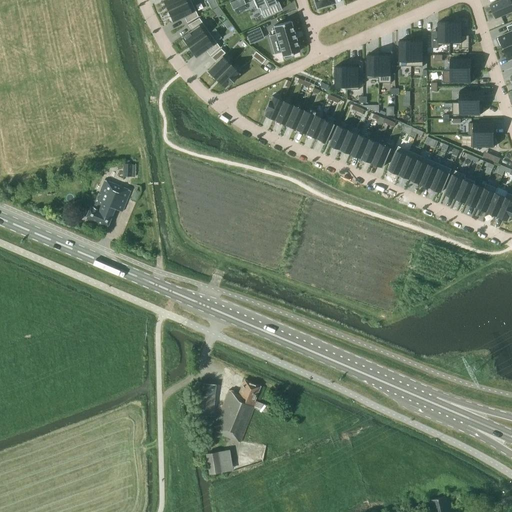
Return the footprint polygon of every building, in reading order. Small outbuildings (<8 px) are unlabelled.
[(162,0),(168,10),(189,0),(162,0)] [(198,16),(190,0),(189,0),(168,10),(173,22),(183,17),(184,17),(187,22),(198,16)] [(253,0),(257,8),(261,6),(265,15),(263,16),(263,17),(281,9),(278,1),(276,2),(274,0),(253,0)] [(511,0),(499,0),(490,4),(496,18),(511,10),(511,0)] [(358,19),(360,25),(379,19),(377,13),(358,19)] [(189,47),(209,32),(199,18),(188,24),(191,30),(181,37),(189,47)] [(228,19),(223,23),(226,28),(231,24),(228,19)] [(273,26),(276,34),(269,36),(275,53),(281,51),(282,56),(283,56),(284,58),(293,56),(292,53),(299,51),(290,21),(273,26)] [(450,42),(450,21),(438,21),(438,35),(431,35),(431,47),(439,47),(439,44),(451,44),(450,42)] [(450,21),(450,42),(462,42),(462,47),(469,47),(469,35),(462,35),(462,21),(450,21)] [(503,45),(511,40),(511,24),(509,25),(511,31),(499,36),(500,37),(498,38),(500,45),(502,44),(503,45)] [(250,43),(264,37),(259,27),(246,33),(250,43)] [(219,47),(209,32),(189,47),(196,57),(206,50),(210,55),(219,47)] [(399,66),(411,66),(411,40),(399,40),(399,66)] [(423,40),(411,40),(411,66),(423,66),(423,52),(423,40)] [(511,40),(503,45),(509,59),(511,57),(511,40)] [(215,78),(230,64),(221,55),(225,52),(221,48),(211,56),(215,61),(206,69),(215,78)] [(266,59),(264,58),(258,53),(255,51),(252,56),(262,64),(266,59)] [(367,54),(367,78),(379,78),(379,54),(367,54)] [(379,78),(379,82),(391,82),(391,55),(379,54),(379,78)] [(450,58),(451,70),(471,70),(471,58),(450,58)] [(226,84),(227,85),(236,76),(238,73),(230,64),(215,78),(224,87),(226,84)] [(335,66),(335,87),(347,87),(347,66),(335,66)] [(347,87),(347,89),(359,89),(359,66),(347,66),(347,87)] [(443,70),(443,82),(471,82),(471,70),(451,70),(443,70)] [(460,90),(460,102),(480,102),(480,90),(460,90)] [(274,119),(282,101),(271,96),(270,99),(269,99),(264,110),(265,111),(263,114),(274,119)] [(282,101),(274,119),(284,124),(293,105),(282,101)] [(453,102),(453,114),(480,114),(480,102),(460,102),(453,102)] [(293,105),(284,124),(295,128),(303,110),(293,105)] [(303,110),(295,128),(305,133),(313,115),(303,110)] [(313,115),(305,133),(316,138),(324,119),(313,115)] [(316,138),(326,142),(335,124),(324,119),(316,138)] [(469,122),(469,135),(471,135),(494,135),(494,122),(469,122)] [(330,144),(341,148),(349,130),(338,125),(330,144)] [(349,130),(341,148),(351,153),(359,134),(349,130)] [(359,134),(351,153),(362,157),(370,139),(359,134)] [(471,135),(471,146),(493,146),(494,146),(494,135),(471,135)] [(370,139),(362,157),(372,162),(380,143),(370,139)] [(380,143),(372,162),(383,166),(391,148),(380,143)] [(398,146),(389,169),(399,173),(409,150),(398,146)] [(409,150),(399,173),(410,178),(420,155),(409,150)] [(420,155),(410,178),(421,182),(430,159),(420,155)] [(430,159),(421,182),(431,187),(441,164),(430,159)] [(123,163),(122,176),(131,176),(131,163),(123,163)] [(441,164),(431,187),(442,191),(452,168),(441,164)] [(455,170),(445,193),(456,197),(465,174),(455,170)] [(465,174),(456,197),(466,202),(475,181),(465,177),(466,175),(465,174)] [(114,209),(122,212),(131,191),(104,180),(93,206),(90,205),(85,217),(107,226),(114,209)] [(475,181),(466,202),(477,206),(487,183),(486,183),(484,188),(475,183),(476,181),(475,181)] [(487,183),(477,206),(487,211),(497,188),(487,183)] [(497,188),(487,211),(498,215),(508,192),(507,192),(505,197),(496,192),(497,188)] [(511,194),(508,192),(498,215),(509,220),(510,216),(511,217),(511,215),(511,194)] [(229,390),(213,432),(239,442),(252,408),(266,413),(269,407),(253,401),(259,386),(244,380),(238,393),(229,390)] [(212,408),(215,383),(196,381),(193,413),(210,415),(212,408)] [(221,472),(231,469),(232,469),(229,449),(218,451),(205,453),(208,472),(221,470),(221,472)] [(432,511),(452,511),(448,495),(430,499),(432,511)]
